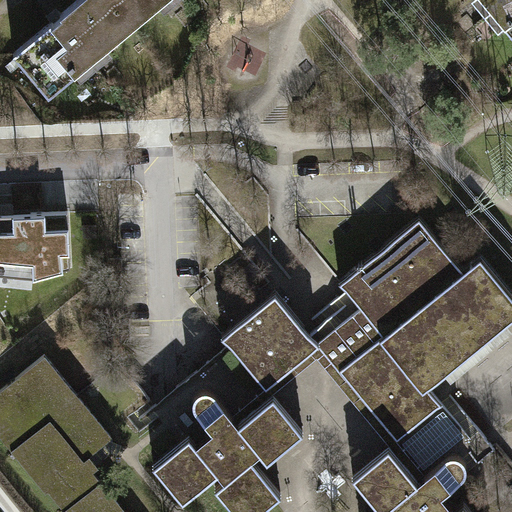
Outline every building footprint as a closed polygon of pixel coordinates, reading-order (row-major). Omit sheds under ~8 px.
[(87,0),(15,58),(49,100),(174,0),(87,0)] [(511,0),(477,0),(499,26),(505,21),(511,29),(511,0)] [(438,400),(421,380),(441,364),(511,306),(511,283),(480,244),(461,259),(418,207),(335,275),(359,304),(313,341),(392,437),(438,400)] [(69,208),(0,210),(0,270),(33,276),(72,266),(69,208)] [(272,297),(218,341),(261,394),(315,350),(272,297)] [(41,361),(0,394),(0,445),(53,511),(121,511),(81,462),(107,442),(41,361)] [(232,427),(196,382),(175,399),(199,430),(149,470),(178,506),(203,486),(224,511),(253,511),(273,497),(251,469),(293,436),(265,401),(232,427)] [(440,406),(399,441),(421,466),(462,432),(440,406)] [(462,511),(457,505),(449,511),(435,494),(464,471),(447,451),(410,481),(382,448),(346,477),(374,511),(462,511)]
